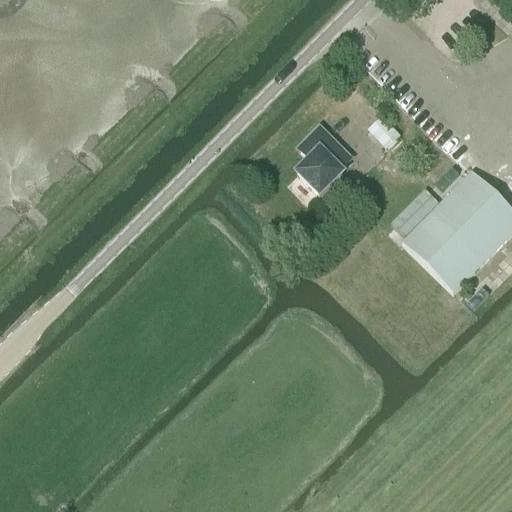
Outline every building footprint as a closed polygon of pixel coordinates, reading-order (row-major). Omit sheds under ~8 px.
[(417,119),(440,141),(453,127),(430,105),(417,119)] [(308,165),(296,178),(319,201),(342,178),(339,175),(350,164),(319,133),(305,147),(316,158),(308,165)] [(401,248),(452,299),(511,237),(511,216),(471,177),(401,248)] [(387,237),(399,249),(428,219),(416,208),(387,237)] [(334,216),(342,224),(349,217),(341,209),(334,216)]
